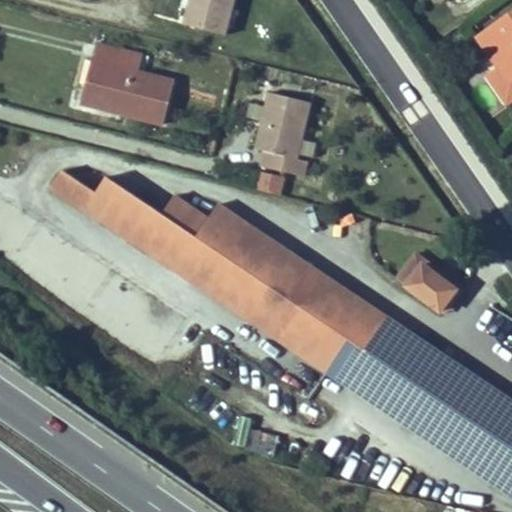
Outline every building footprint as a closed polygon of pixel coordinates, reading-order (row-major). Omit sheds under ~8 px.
[(227,34),(236,0),(192,0),(193,0),(191,0),(187,0),(183,16),(188,17),(187,24),(227,34)] [(511,15),(481,37),(500,66),(509,79),(511,79),(511,15)] [(164,124),(175,80),(138,70),(142,54),(97,42),(92,60),(101,62),(91,105),(164,124)] [(91,105),(101,62),(92,60),(81,102),(91,105)] [(511,79),(509,79),(500,66),(488,75),(506,101),(511,96),(511,79)] [(311,103),(270,92),(256,148),(262,150),(258,167),(299,179),(304,161),(296,159),(311,103)] [(260,170),(255,189),(277,195),(282,175),(260,170)] [(511,398),(388,316),(219,204),(209,218),(175,196),(163,215),(107,177),(96,193),(63,172),(51,189),(327,372),(511,494),(511,398)] [(397,278),(407,285),(423,263),(457,288),(441,310),(444,313),(464,287),(417,252),(397,278)] [(407,285),(441,310),(457,288),(423,263),(407,285)] [(274,454),(278,430),(240,423),(236,447),(274,454)]
